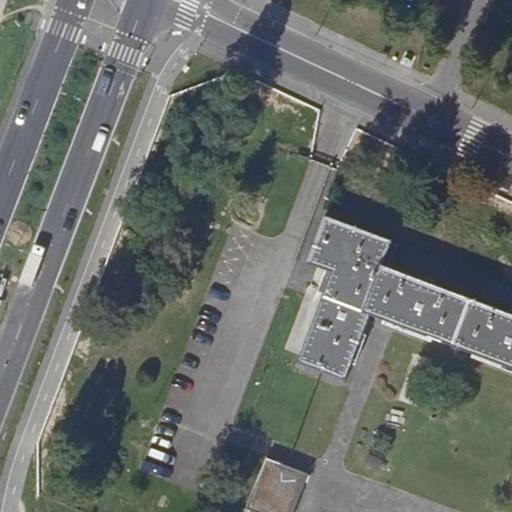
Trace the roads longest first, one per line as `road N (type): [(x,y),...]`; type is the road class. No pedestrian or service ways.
road 1 (primary): [(0,375),(142,9)]
road 2 (unclassified): [(192,6),(430,117)]
road 3 (primary): [(76,0),(3,193)]
road 4 (unclassified): [(430,117),(480,0)]
